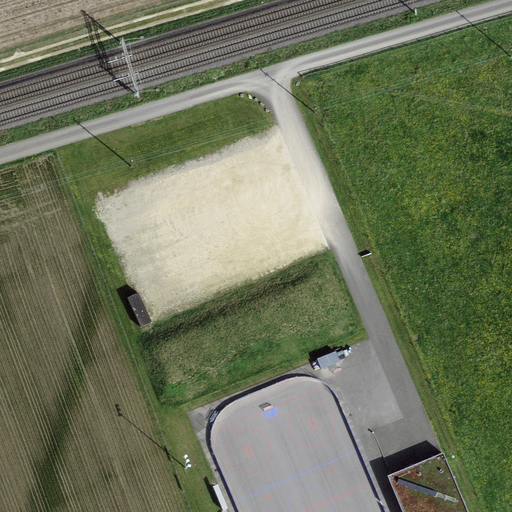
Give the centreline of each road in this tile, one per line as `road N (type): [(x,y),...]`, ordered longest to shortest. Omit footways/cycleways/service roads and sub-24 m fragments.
road 1 (unclassified): [(511,2),(0,155)]
road 2 (track): [(216,0),(0,64)]
